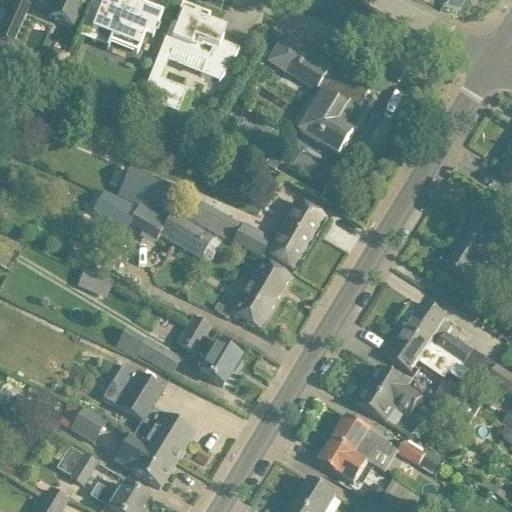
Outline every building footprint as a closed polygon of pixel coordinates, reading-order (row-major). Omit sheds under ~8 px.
[(70,30),(83,0),(37,0),(53,7),(47,19),(70,30)] [(91,3),(84,21),(78,37),(106,48),(105,52),(106,53),(109,45),(136,56),(144,36),(152,39),(161,15),(127,1),(127,0),(108,0),(105,8),(91,3)] [(29,8),(14,2),(0,32),(0,41),(11,47),(29,8)] [(159,82),(166,65),(171,52),(204,64),(199,77),(218,85),(238,52),(220,45),(222,40),(215,37),(218,30),(206,25),(208,18),(181,7),(173,27),(170,25),(138,107),(151,112),(153,106),(176,115),(185,93),(159,82)] [(331,70),(324,65),(285,41),(270,65),(317,93),(318,92),(323,95),(300,134),(339,158),(353,135),(336,125),(350,103),(360,109),(369,93),(339,74),(337,77),(330,72),(331,70)] [(9,62),(0,58),(0,69),(5,71),(9,62)] [(66,82),(59,97),(90,109),(98,90),(85,85),(84,89),(66,82)] [(281,140),(273,153),(283,160),(291,146),(281,140)] [(511,185),(511,160),(501,178),(511,185)] [(124,234),(127,228),(137,212),(114,202),(104,198),(94,215),(124,234)] [(511,206),(499,198),(489,212),(510,225),(511,221),(511,206)] [(264,258),(292,274),(323,222),(295,205),(272,243),(241,226),(241,227),(187,199),(177,217),(231,246),(262,262),(264,258)] [(505,227),(480,211),(444,268),(477,290),(493,265),(484,260),(505,227)] [(171,218),(167,224),(159,238),(201,262),(212,242),(171,218)] [(229,317),(257,333),(289,280),(261,263),(229,317)] [(83,272),(79,292),(109,299),(114,279),(83,272)] [(429,347),(470,375),(511,402),(511,379),(473,354),(447,337),(452,330),(444,325),(447,322),(423,306),(416,316),(412,314),(409,315),(402,325),(403,329),(406,331),(405,332),(429,347)] [(194,373),(207,381),(207,382),(212,385),(212,384),(222,390),(238,363),(241,365),(242,364),(203,338),(207,331),(190,320),(173,348),(191,358),(192,355),(201,361),(194,373)] [(470,375),(429,347),(405,332),(386,360),(410,376),(417,364),(444,382),(447,377),(463,387),(470,375)] [(143,339),(132,356),(170,379),(180,361),(143,339)] [(122,368),(112,384),(128,393),(117,411),(142,426),(151,411),(162,392),(161,391),(161,392),(122,368)] [(409,389),(378,370),(355,407),(386,426),(395,411),(410,420),(423,399),(408,390),(409,389)] [(431,405),(469,428),(480,409),(442,386),(431,405)] [(55,425),(67,433),(91,447),(104,426),(80,411),(78,415),(66,408),(55,425)] [(142,426),(133,440),(174,465),(192,436),(151,411),(142,426)] [(347,420),(333,443),(368,465),(377,450),(386,455),(390,448),(391,447),(347,420)] [(117,453),(112,463),(121,469),(159,492),(174,465),(133,440),(127,437),(117,453)] [(333,443),(319,466),(341,480),(354,488),(368,465),(333,443)] [(404,444),(396,456),(435,481),(445,465),(426,452),(423,457),(404,444)] [(69,481),(82,489),(96,467),(83,459),(69,450),(56,472),(70,480),(69,481)] [(308,483),(294,506),(303,511),(327,511),(335,499),(308,483)] [(400,511),(403,511),(414,496),(393,483),(382,501),(400,511)] [(385,493),(374,486),(368,495),(379,502),(385,493)] [(139,511),(146,502),(123,488),(116,500),(97,488),(90,499),(109,511),(108,511),(139,511)] [(47,490),(33,511),(62,511),(68,503),(47,490)] [(416,500),(409,511),(411,511),(433,511),(434,511),(416,500)]
